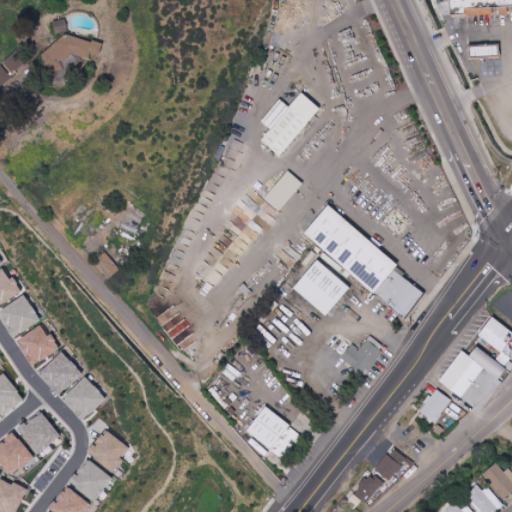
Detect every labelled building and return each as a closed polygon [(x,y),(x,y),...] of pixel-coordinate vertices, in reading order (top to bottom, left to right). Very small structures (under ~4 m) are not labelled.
[(511,0),(451,0),(452,13),(465,13),(465,6),(511,4),(511,0)] [(101,45),(54,32),(45,64),(58,68),(59,65),(70,68),(74,55),(88,59),(90,54),(98,56),(101,45)] [(471,43),(472,58),(503,56),(503,41),(471,43)] [(261,122),(270,129),(261,141),(281,157),(320,108),(301,93),(289,107),(279,99),(261,122)] [(280,212),(304,183),(288,171),(265,199),(280,212)] [(330,203),(306,232),(406,315),(430,286),(330,203)] [(107,279),(120,271),(108,253),(96,260),(107,279)] [(350,289),(318,260),(293,288),(326,316),(350,289)] [(0,305),(22,292),(13,277),(9,280),(3,269),(0,270),(0,305)] [(0,317),(14,338),(41,320),(24,295),(0,311),(0,317)] [(480,332),(502,351),(511,339),(511,327),(493,314),(480,332)] [(60,348),(51,335),(48,337),(40,326),(16,342),(33,367),(60,348)] [(369,338),(385,351),(371,370),(368,367),(364,372),(343,356),(355,342),(362,347),(369,338)] [(496,361),(503,367),(509,360),(511,362),(511,348),(511,349),(507,346),(496,361)] [(442,379),(481,410),(504,381),(464,350),(442,379)] [(82,373),(60,352),(39,375),(60,396),(82,373)] [(0,417),(24,398),(4,374),(0,376),(0,417)] [(62,399),(82,421),(106,399),(86,377),(62,399)] [(420,412),(436,423),(453,401),(437,389),(420,412)] [(247,433),(285,460),(303,435),(265,408),(247,433)] [(17,430),(37,456),(61,437),(40,412),(17,430)] [(128,448),(106,430),(88,453),(113,473),(124,460),(121,457),(128,448)] [(0,443),(0,464),(7,476),(33,460),(16,433),(0,443)] [(407,458),(392,448),(377,472),(392,482),(407,458)] [(69,483),(95,503),(113,478),(87,459),(69,483)] [(483,475),(504,500),(510,495),(511,493),(511,470),(510,469),(505,473),(497,463),(483,475)] [(385,483),(377,476),(372,481),(367,477),(353,493),(366,504),(385,483)] [(0,478),(0,511),(1,511),(16,511),(27,491),(0,478)] [(484,492),(478,485),(467,495),(481,511),(497,511),(505,505),(489,488),(484,492)] [(83,511),(90,504),(66,486),(48,511),(49,511),(83,511)] [(473,511),(468,506),(462,511),(455,502),(443,511),(473,511)]
